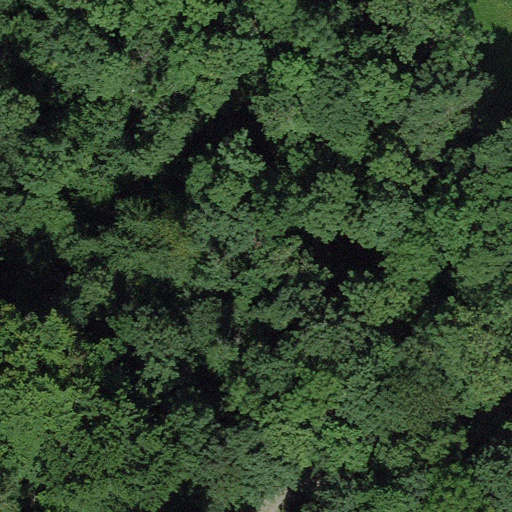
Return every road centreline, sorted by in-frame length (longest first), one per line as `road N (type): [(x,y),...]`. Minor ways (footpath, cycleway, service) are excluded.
road 1 (track): [(185,511),(0,247)]
road 2 (track): [(511,416),(340,488),(308,511)]
